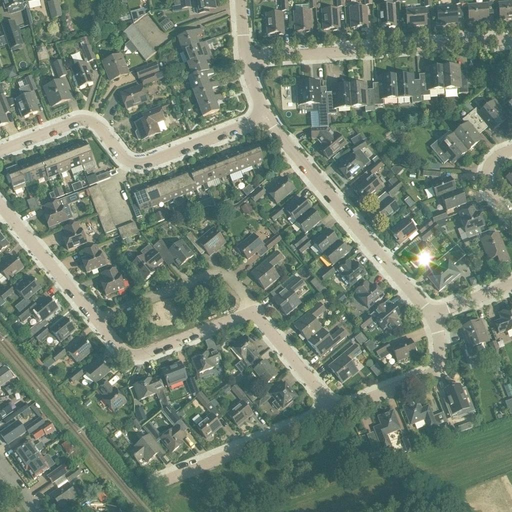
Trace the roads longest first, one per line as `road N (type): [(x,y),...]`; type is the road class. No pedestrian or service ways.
road 1 (residential): [(265,116),(140,164),(85,121),(0,150)]
road 2 (residential): [(511,42),(244,59)]
road 3 (residential): [(432,317),(265,116)]
road 4 (residential): [(149,490),(336,412)]
road 5 (residential): [(252,310),(231,279),(213,273),(95,318)]
road 6 (residential): [(95,318),(120,347),(142,353),(252,310)]
road 7 (residential): [(336,412),(433,371),(439,349),(432,317)]
road 8 (residential): [(0,205),(95,318)]
road 9 (residential): [(336,412),(252,310)]
